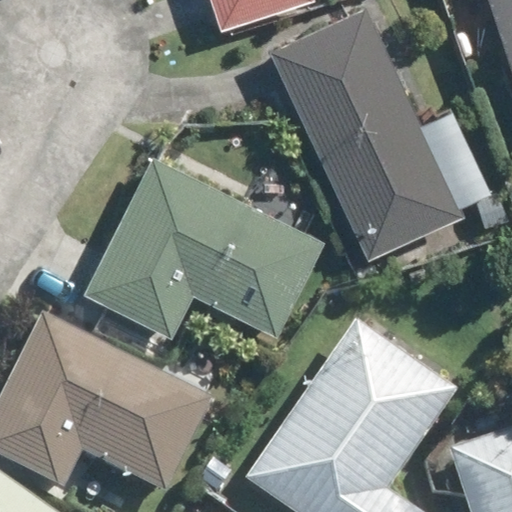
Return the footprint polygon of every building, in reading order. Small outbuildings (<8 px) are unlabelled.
[(205,0),(213,23),(279,0),(205,0)] [(511,0),(490,0),(511,65),(511,0)] [(462,217),(362,7),(268,51),(368,261),(462,217)] [(150,160),(82,295),(169,338),(190,295),(274,338),(321,244),(150,160)] [(39,320),(0,399),(0,461),(62,492),(79,457),(163,499),(209,405),(39,320)] [(405,511),(384,497),(453,397),(352,329),(245,485),(282,511),(405,511)] [(511,511),(511,425),(442,449),(462,511),(511,511)] [(213,466),(199,483),(216,495),(229,478),(213,466)] [(42,511),(0,481),(0,511),(42,511)]
